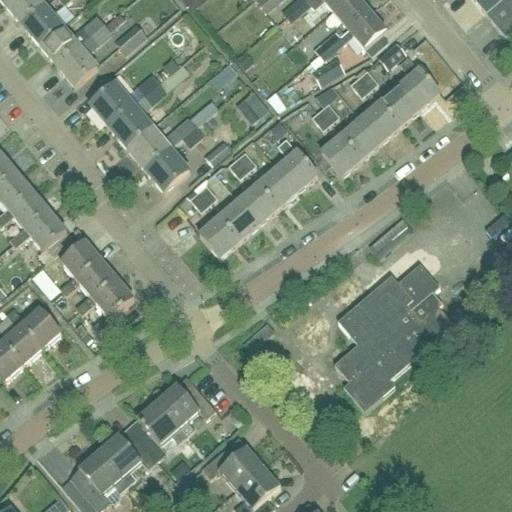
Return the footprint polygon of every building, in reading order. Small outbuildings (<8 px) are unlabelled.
[(0,0),(0,4),(5,10),(17,0),(0,0)] [(17,0),(5,10),(22,31),(44,12),(33,0),(17,0)] [(75,0),(58,0),(56,2),(63,10),(75,0)] [(186,0),(193,18),(208,13),(203,0),(186,0)] [(268,19),(287,2),(284,0),(265,0),(258,7),(268,19)] [(325,8),(332,17),(352,0),(314,0),(307,6),(303,2),(293,10),(301,19),(310,11),(315,17),(325,8)] [(352,0),(332,17),(349,37),(370,18),(355,0),(352,0)] [(468,0),(485,19),(507,1),(506,0),(468,0)] [(511,37),(511,6),(507,1),(485,19),(505,43),(511,37)] [(291,27),(301,19),(293,10),(284,19),(291,27)] [(40,52),(62,33),(44,12),(22,31),(40,52)] [(336,40),(326,48),(333,57),(343,49),(343,50),(353,42),(365,56),(387,38),(370,18),(349,37),(339,44),(336,40)] [(57,72),(91,44),(104,32),(97,24),(72,45),(62,33),(40,52),(57,72)] [(104,32),(91,44),(57,72),(75,93),(97,74),(86,62),(111,41),(104,32)] [(137,32),(116,49),(126,61),(147,43),(137,32)] [(323,66),(333,57),(326,48),(316,57),(323,66)] [(356,49),(340,66),(356,80),(371,63),(356,49)] [(406,62),(396,50),(378,66),(388,78),(406,62)] [(400,94),(421,119),(440,102),(420,78),(419,78),(409,65),(401,72),(411,85),(400,94)] [(345,79),(337,66),(314,80),(321,93),(345,79)] [(145,101),(133,112),(134,112),(109,133),(127,155),(152,134),(140,120),(188,79),(181,71),(158,90),(159,91),(146,102),(145,101)] [(359,86),(370,98),(378,91),(367,79),(359,86)] [(138,93),(145,101),(146,102),(159,91),(158,90),(151,82),(138,93)] [(370,98),(359,86),(352,92),(362,105),(370,98)] [(90,111),(109,133),(134,112),(133,112),(115,90),(90,111)] [(380,111),(401,135),(421,119),(400,94),(380,111)] [(281,102),(273,108),(283,122),(291,116),(281,102)] [(361,127),(382,152),(401,135),(380,111),(361,127)] [(321,118),(331,131),(339,124),(328,112),(321,118)] [(323,137),(331,131),(321,118),(313,125),(323,137)] [(170,155),(182,145),(195,134),(188,126),(163,147),(152,134),(127,155),(145,176),(170,155)] [(342,143),(362,168),(382,152),(361,127),(342,143)] [(202,142),(195,134),(182,145),(189,153),(202,142)] [(362,168),(342,143),(322,160),(343,185),(362,168)] [(277,176),(297,200),(317,184),(297,160),(286,148),(278,155),(288,167),(277,176)] [(170,155),(145,176),(164,198),(188,177),(170,155)] [(0,193),(17,179),(1,159),(0,159),(0,193)] [(237,168),(248,180),(255,174),(245,161),(237,168)] [(248,180),(237,168),(229,174),(240,187),(248,180)] [(258,193),(278,217),(297,200),(277,176),(258,193)] [(0,206),(8,215),(10,218),(34,198),(17,179),(0,193),(0,206)] [(239,209),(259,233),(278,217),(258,193),(239,209)] [(198,200),(209,213),(217,206),(206,194),(198,200)] [(24,235),(26,238),(50,218),(34,198),(10,218),(8,215),(0,221),(0,233),(0,234),(14,223),(24,235)] [(201,219),(209,213),(198,200),(191,207),(201,219)] [(219,225),(240,249),(259,233),(239,209),(219,225)] [(30,242),(43,257),(57,245),(66,238),(50,218),(26,238),(24,235),(10,246),(16,253),(30,242)] [(240,249),(219,225),(200,242),(220,266),(240,249)] [(487,259),(478,267),(451,236),(428,256),(426,254),(404,274),(405,275),(383,294),(380,290),(365,303),(368,306),(358,314),(355,310),(331,331),(334,335),(288,374),(333,428),(379,389),(385,395),(434,354),(428,348),(450,329),(451,331),(474,311),(473,310),(497,290),(496,289),(505,281),(487,259)] [(381,243),(369,254),(380,267),(393,256),(381,243)] [(43,257),(39,261),(46,270),(65,255),(57,245),(43,257)] [(67,303),(80,291),(78,289),(103,269),(86,249),(62,270),(74,284),(61,296),(67,303)] [(96,311),(94,308),(118,287),(103,269),(78,289),(80,291),(90,303),(77,315),(83,322),(96,311)] [(62,299),(43,277),(33,286),(51,308),(62,299)] [(135,307),(118,287),(94,308),(96,311),(106,322),(93,334),(99,341),(113,328),(111,326),(135,307)] [(21,333),(42,357),(61,341),(40,317),(26,330),(13,316),(7,322),(19,336),(21,333)] [(0,351),(3,349),(24,373),(42,357),(21,333),(19,336),(7,346),(0,337),(0,351)] [(0,383),(5,390),(24,373),(3,349),(0,351),(0,383)] [(414,385),(372,423),(392,446),(435,408),(414,385)] [(178,394),(158,411),(187,444),(195,438),(189,431),(200,421),(206,428),(216,419),(196,395),(186,403),(178,394)] [(187,444),(158,411),(138,427),(147,438),(138,446),(158,469),(167,462),(161,455),(172,445),(178,452),(187,444)] [(242,416),(230,425),(239,437),(251,427),(242,416)] [(119,444),(100,460),(129,494),(136,488),(131,481),(143,471),(148,478),(158,469),(138,446),(128,454),(119,444)] [(234,500),(263,475),(248,457),(233,469),(224,458),(201,478),(210,489),(219,482),(234,500)] [(120,502),(129,494),(100,460),(80,478),(88,487),(79,495),(93,511),(109,511),(110,511),(114,511),(120,507),(120,502)] [(269,511),(267,509),(281,497),(263,475),(234,500),(244,511),(269,511)]
